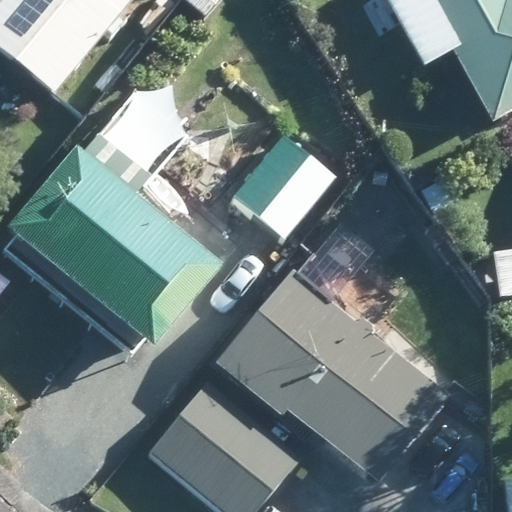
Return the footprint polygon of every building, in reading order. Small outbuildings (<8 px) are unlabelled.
[(0,0),(0,61),(44,98),(124,0),(0,0)] [(511,0),(378,0),(393,26),(414,66),(443,52),(482,124),(511,107),(511,0)] [(229,201),(282,242),(332,179),(277,138),(229,201)] [(97,175),(76,157),(66,149),(0,227),(0,232),(7,238),(140,352),(210,270),(181,246),(212,209),(153,158),(147,153),(142,149),(126,169),(111,187),(97,175)] [(417,194),(430,215),(449,203),(436,182),(417,194)] [(397,222),(415,249),(436,236),(419,209),(397,222)] [(382,352),(367,339),(284,271),(207,366),(270,419),(274,413),(280,418),(367,487),(375,477),(439,398),(405,371),(382,352)] [(251,511),(293,462),(263,438),(200,385),(144,454),(213,511),(251,511)]
